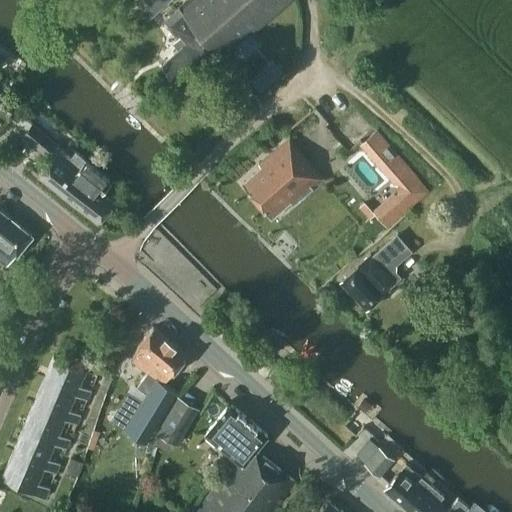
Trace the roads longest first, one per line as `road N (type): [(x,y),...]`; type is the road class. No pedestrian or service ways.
road 1 (tertiary): [(387,511),(112,261)]
road 2 (unclassified): [(112,261),(201,166),(302,80),(310,46),(306,0)]
road 3 (residential): [(81,236),(0,402)]
